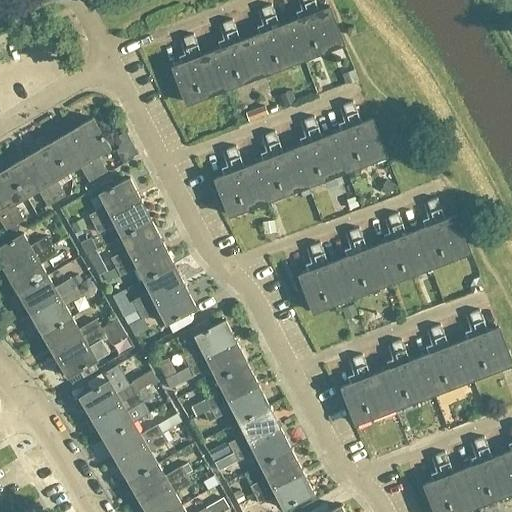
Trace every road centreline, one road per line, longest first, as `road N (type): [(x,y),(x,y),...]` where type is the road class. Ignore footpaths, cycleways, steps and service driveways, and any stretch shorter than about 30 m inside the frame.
road 1 (residential): [(223,271),(443,184)]
road 2 (residential): [(289,372),(501,290)]
road 3 (residential): [(160,166),(365,86)]
road 4 (residential): [(352,479),(511,416)]
road 5 (residential): [(108,62),(256,0)]
road 6 (residential): [(0,128),(108,62)]
road 7 (residential): [(352,479),(289,372)]
road 8 (residential): [(289,372),(248,292),(223,271)]
road 9 (residential): [(223,271),(160,166)]
